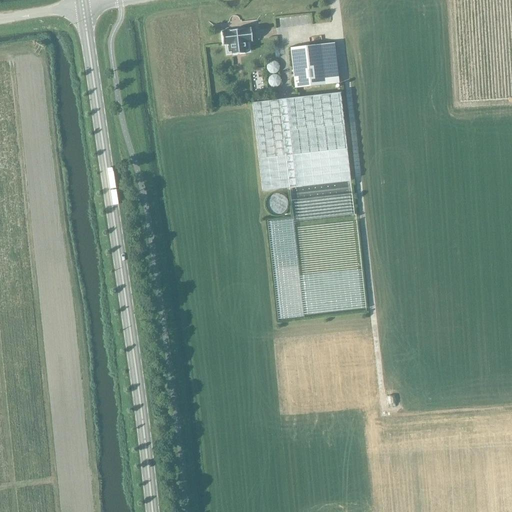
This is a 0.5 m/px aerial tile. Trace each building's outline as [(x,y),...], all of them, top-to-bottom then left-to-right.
[(301,16),(274,17),(274,28),(301,27),(301,16)] [(252,42),(250,29),(220,32),(222,45),(225,45),(226,54),(231,54),(231,55),(245,54),(244,52),(249,52),(248,42),(252,42)] [(290,48),(290,49),(294,88),(338,83),(334,43),(290,48)] [(271,62),(271,75),(279,74),(278,61),(271,62)] [(279,100),(252,103),(254,120),(262,191),(289,188),(349,181),(342,120),(339,93),(279,100)] [(365,104),(355,104),(355,114),(366,113),(365,104)]
